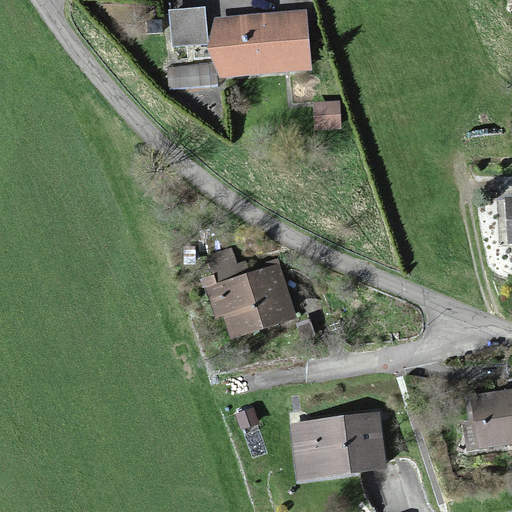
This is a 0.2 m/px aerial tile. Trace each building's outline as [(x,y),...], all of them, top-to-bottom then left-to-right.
[(207,5),(174,7),(177,46),(209,43),(207,5)] [(304,19),(217,24),(220,81),(307,76),(304,19)] [(280,278),(215,295),(228,346),(294,328),(280,278)] [(511,400),(472,406),(478,450),(511,445),(511,400)] [(378,424),(295,433),(300,484),(384,475),(378,424)]
